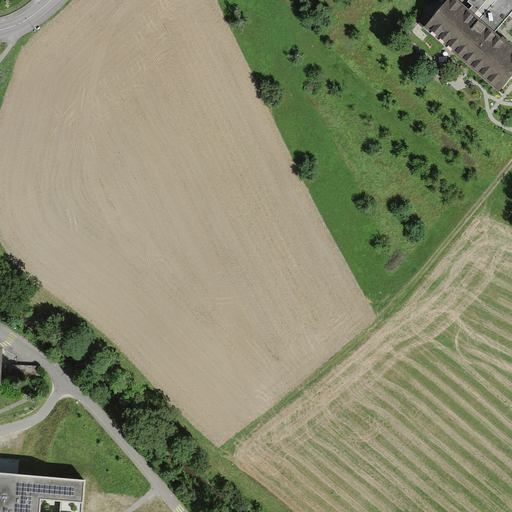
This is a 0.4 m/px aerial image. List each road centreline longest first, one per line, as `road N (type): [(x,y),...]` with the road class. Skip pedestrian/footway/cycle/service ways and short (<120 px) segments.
road 1 (track): [(220,451),(381,316),(511,163)]
road 2 (unclassified): [(179,511),(58,375),(0,332)]
